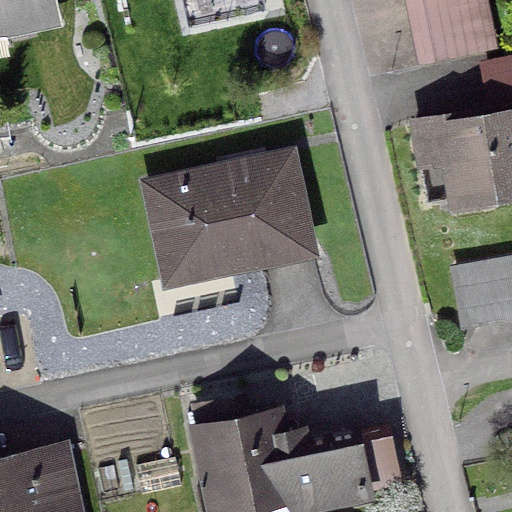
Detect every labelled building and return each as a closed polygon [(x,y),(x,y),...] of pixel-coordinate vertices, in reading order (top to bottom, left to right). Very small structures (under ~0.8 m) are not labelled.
[(0,0),(0,45),(4,45),(1,31),(46,22),(41,0),(0,0)] [(407,0),(420,59),(492,45),(482,0),(407,0)] [(511,96),(511,60),(482,67),(489,101),(511,96)] [(453,199),(511,189),(511,116),(450,127),(448,115),(412,121),(419,165),(446,160),(453,199)] [(227,255),(229,264),(303,248),(284,159),(148,189),(166,268),(227,255)] [(289,494),(291,503),(364,488),(351,429),(282,444),(275,411),(242,418),(238,398),(193,408),(197,427),(191,428),(208,511),(256,511),(255,501),(289,494)] [(44,511),(33,453),(0,459),(0,511),(44,511)]
